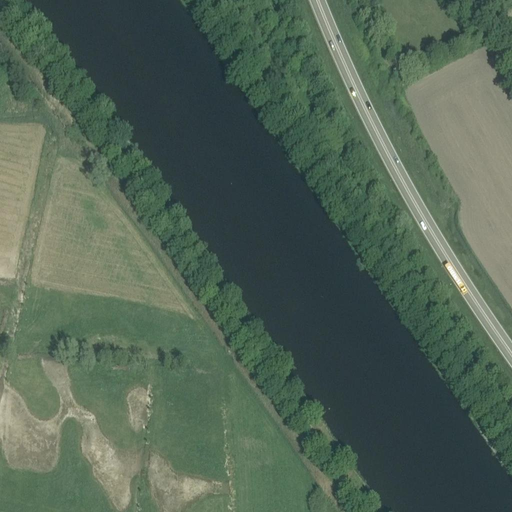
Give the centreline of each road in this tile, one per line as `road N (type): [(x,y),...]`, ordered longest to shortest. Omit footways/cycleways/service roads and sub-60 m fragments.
road 1 (track): [(1,0),(358,511)]
road 2 (primary): [(511,354),(399,173),(317,0)]
